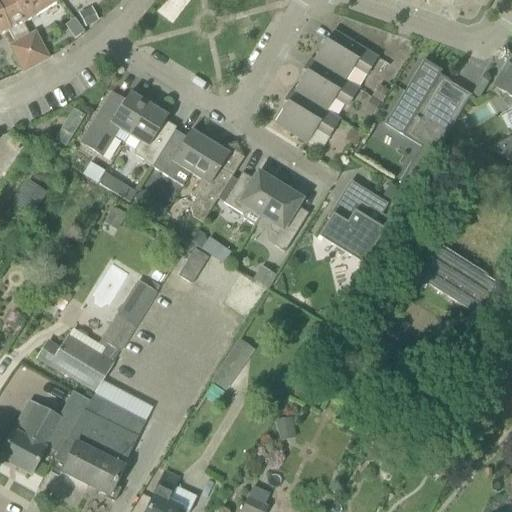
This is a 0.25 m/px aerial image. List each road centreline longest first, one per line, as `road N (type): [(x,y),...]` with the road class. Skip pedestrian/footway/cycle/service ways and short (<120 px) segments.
road 1 (residential): [(236,122),(115,42),(148,0)]
road 2 (residential): [(333,0),(462,37),(511,4)]
road 3 (residential): [(236,122),(306,0)]
